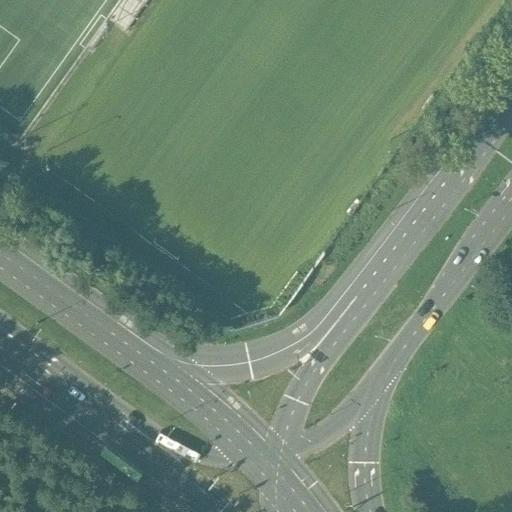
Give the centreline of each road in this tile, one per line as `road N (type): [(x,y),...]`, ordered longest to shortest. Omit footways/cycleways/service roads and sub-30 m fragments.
road 1 (trunk): [(384,267),(317,331),(245,369),(171,367),(124,349)]
road 2 (trunk): [(384,267),(304,385),(268,468)]
road 3 (trunk): [(511,102),(384,267)]
road 4 (trunk): [(268,468),(220,420),(124,349)]
road 5 (trunk): [(401,354),(511,205)]
road 6 (trunk): [(268,468),(332,432),(401,354)]
road 7 (trunk): [(105,421),(201,457),(268,468)]
road 8 (trunk): [(370,511),(369,436),(401,354)]
road 9 (trunk): [(124,349),(0,259)]
road 10 (trunk): [(105,421),(219,511)]
road 11 (trunk): [(0,343),(105,421)]
